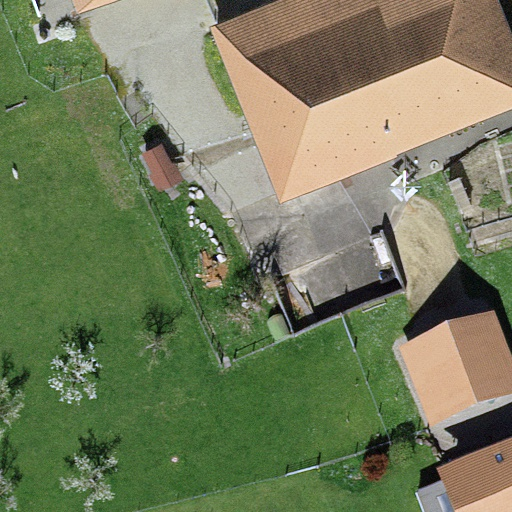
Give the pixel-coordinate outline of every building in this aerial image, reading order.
[(74,0),(78,10),(105,0),(74,0)] [(511,74),(511,38),(496,0),(370,0),(253,48),(237,11),(211,22),(282,198),(399,151),(388,125),(511,74)] [(149,173),(160,190),(185,176),(175,158),(172,160),(161,141),(142,152),(153,171),(149,173)] [(401,351),(432,430),(511,399),(511,360),(494,315),(401,351)] [(511,511),(511,446),(438,475),(442,486),(417,495),(423,511),(511,511)]
